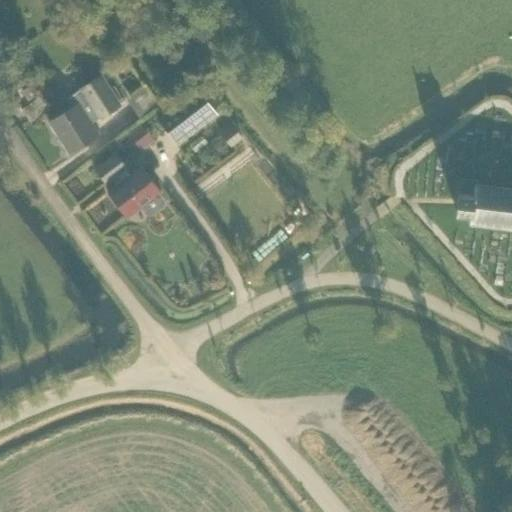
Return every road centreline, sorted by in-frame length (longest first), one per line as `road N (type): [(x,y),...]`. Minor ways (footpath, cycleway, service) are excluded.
road 1 (unclassified): [(511,343),(411,291),(333,277),(286,289),(163,353)]
road 2 (unclassified): [(163,353),(0,129)]
road 3 (unclassified): [(333,511),(258,422),(216,396),(159,379)]
road 4 (unclassified): [(159,379),(90,385),(0,423)]
